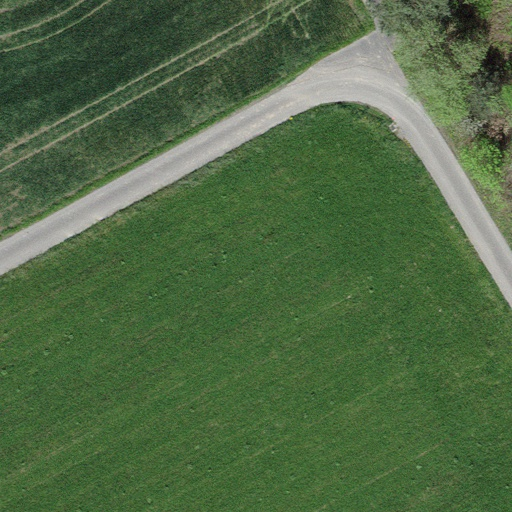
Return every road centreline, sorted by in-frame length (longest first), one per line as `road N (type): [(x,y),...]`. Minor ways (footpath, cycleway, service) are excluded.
road 1 (track): [(0,254),(280,104),(345,91),(405,112)]
road 2 (track): [(405,112),(511,285)]
